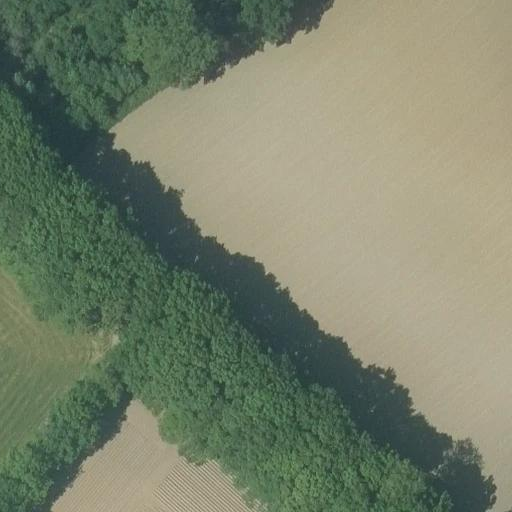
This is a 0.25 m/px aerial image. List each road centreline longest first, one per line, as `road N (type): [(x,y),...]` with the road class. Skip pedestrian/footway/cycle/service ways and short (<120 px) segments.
road 1 (unclassified): [(332,511),(138,335)]
road 2 (unclassified): [(0,503),(138,335)]
road 3 (unclassified): [(138,335),(0,200)]
